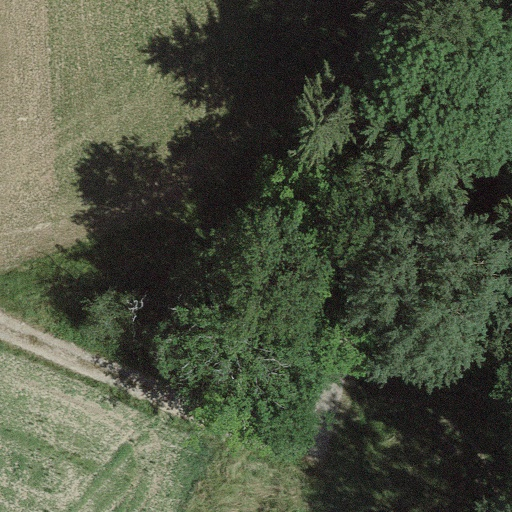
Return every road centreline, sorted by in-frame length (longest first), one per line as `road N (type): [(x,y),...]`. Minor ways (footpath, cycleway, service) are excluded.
road 1 (track): [(511,80),(417,190),(361,278),(314,450)]
road 2 (track): [(0,327),(314,450)]
